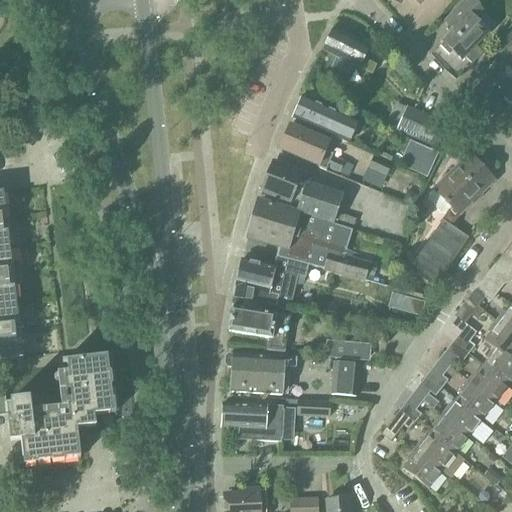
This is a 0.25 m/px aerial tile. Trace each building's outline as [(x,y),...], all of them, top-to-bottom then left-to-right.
[(443,43),(443,44),(460,63),(488,36),(475,23),(484,15),(470,0),(468,0),(451,17),(459,26),(459,27),(443,43)] [(333,31),(322,52),(336,59),(331,69),(347,77),(352,67),(355,69),(358,69),(371,76),(375,68),(363,61),(369,49),(333,31)] [(511,103),(511,75),(511,77),(502,68),(476,92),(492,108),(503,97),(511,105),(511,103)] [(300,102),(292,120),(334,139),(342,120),(335,117),(333,115),(309,104),(307,108),(302,106),(302,105),(300,102)] [(392,133),(395,134),(416,143),(432,150),(443,122),(403,105),(392,133)] [(289,127),(279,151),(317,167),(316,169),(325,173),(327,169),(347,177),(351,167),(327,156),(324,155),(323,154),(328,144),(289,127)] [(363,141),(373,145),(377,136),(367,132),(363,141)] [(415,144),(405,168),(426,177),(437,154),(415,144)] [(468,158),(434,190),(430,195),(428,199),(440,211),(444,210),(447,207),(448,205),(459,216),(482,193),(482,192),(492,183),(468,158)] [(373,159),(368,170),(386,177),(391,167),(373,159)] [(265,183),(261,195),(298,210),(296,214),(326,224),(331,226),(341,197),(309,186),(311,181),(300,176),(273,165),(265,183)] [(0,362),(7,362),(21,360),(20,342),(15,343),(12,321),(17,321),(13,288),(10,288),(9,288),(6,266),(7,266),(11,266),(7,233),(2,234),(0,212),(0,211),(4,211),(2,194),(0,193),(0,362)] [(258,203),(247,239),(288,251),(289,249),(316,256),(326,224),(258,203)] [(442,221),(408,271),(434,289),(468,240),(442,221)] [(363,281),(367,265),(329,255),(324,271),(363,281)] [(235,288),(233,299),(274,308),(276,299),(281,300),(288,274),(302,278),(305,267),(276,259),(273,271),(241,262),(234,288),(235,288)] [(499,260),(493,266),(503,274),(508,267),(499,260)] [(498,281),(503,274),(493,266),(488,273),(498,281)] [(472,293),(467,301),(476,308),(482,301),(472,293)] [(387,309),(421,318),(425,303),(391,294),(387,309)] [(503,312),(495,323),(511,336),(511,308),(510,307),(505,314),(503,312)] [(275,316),(231,309),(227,333),(267,340),(265,352),(284,354),(288,328),(288,326),(288,319),(275,317),(275,316)] [(469,318),(459,311),(453,318),(463,325),(469,318)] [(483,343),(492,350),(510,360),(511,356),(511,336),(495,323),(487,333),(489,334),(483,343)] [(475,335),(465,327),(460,333),(470,341),(475,335)] [(511,380),(511,361),(510,360),(492,350),(485,359),(487,361),(482,368),(507,387),(511,380)] [(444,354),(438,361),(448,369),(454,362),(444,354)] [(225,358),(224,366),(228,370),(232,370),(230,394),(280,398),(283,368),(294,369),(295,360),(235,356),(228,356),(225,358)] [(307,370),(327,373),(328,361),(309,358),(307,370)] [(7,423),(9,444),(20,442),(23,467),(53,463),(52,460),(52,459),(62,458),(63,462),(79,460),(76,430),(95,428),(94,417),(109,416),(107,404),(109,404),(112,403),(110,386),(107,386),(105,386),(104,377),(109,376),(107,359),(63,364),(62,364),(62,366),(66,365),(68,379),(64,379),(65,393),(66,393),(69,392),(71,406),(67,406),(68,420),(60,421),(60,419),(59,416),(46,418),(46,422),(32,423),(29,400),(9,402),(12,422),(7,423)] [(443,375),(448,369),(438,361),(433,367),(443,375)] [(336,363),(332,397),(358,399),(361,365),(336,363)] [(466,383),(494,405),(507,387),(482,368),(477,374),(475,372),(466,383)] [(481,422),(494,405),(466,383),(459,393),(460,395),(455,402),(481,422)] [(417,388),(412,395),(422,402),(427,396),(417,388)] [(417,409),(422,402),(412,395),(407,401),(417,409)] [(440,417),(467,439),(481,422),(455,402),(450,408),(448,406),(440,417)] [(295,403),(295,419),(328,421),(329,405),(295,403)] [(222,405),(221,429),(238,430),(237,441),(280,444),(280,440),(282,440),(283,409),(222,405)] [(434,429),(429,436),(454,456),(467,439),(440,417),(433,427),(434,429)] [(385,429),(395,437),(401,430),(391,422),(385,429)] [(395,437),(385,429),(380,436),(390,444),(395,437)] [(454,456),(429,436),(424,442),(422,441),(414,451),(441,473),(449,479),(462,462),(454,456)] [(441,473),(414,451),(406,462),(408,463),(404,468),(402,470),(427,490),(441,473)] [(224,499),(224,511),(265,511),(265,502),(259,502),(259,490),(239,491),(239,493),(239,495),(228,495),(224,499)] [(45,493),(38,494),(40,507),(46,506),(45,493)] [(21,509),(19,497),(13,498),(14,510),(21,509)] [(350,511),(349,501),(347,502),(345,498),(336,498),(334,503),(325,503),(325,511),(350,511)] [(317,511),(317,499),(288,500),(288,511),(317,511)]
